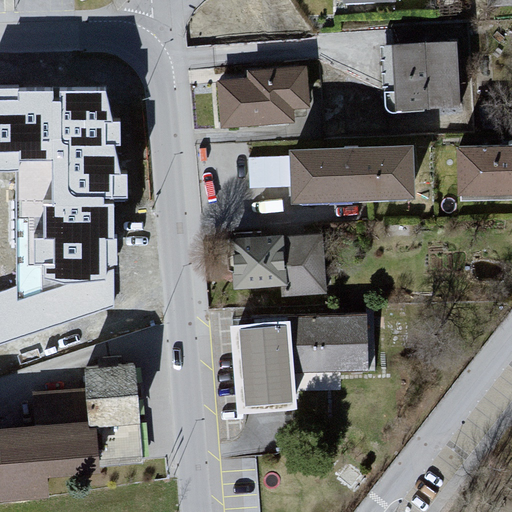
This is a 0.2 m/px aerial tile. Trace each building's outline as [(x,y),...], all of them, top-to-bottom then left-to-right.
[(454,43),(395,47),(398,108),(458,105),(454,43)] [(308,106),(305,68),(248,72),(249,81),(219,83),(222,126),(292,121),(291,107),(308,106)] [(22,103),(0,103),(0,167),(19,167),(19,289),(0,295),(0,339),(112,302),(112,194),(125,193),(124,178),(119,178),(112,143),(118,143),(118,124),(111,125),(102,94),(21,94),(22,103)] [(412,197),(411,148),(291,153),(293,201),(412,197)] [(511,149),(459,150),(460,193),(511,192),(511,149)] [(321,236),(233,240),(236,286),(283,284),(284,294),(324,292),(321,236)] [(366,369),(364,316),(294,319),(296,371),(366,369)] [(287,324),(233,328),(239,412),(293,408),(287,324)] [(0,425),(0,489),(52,485),(51,468),(101,464),(97,419),(88,420),(85,385),(44,389),(47,421),(0,425)]
